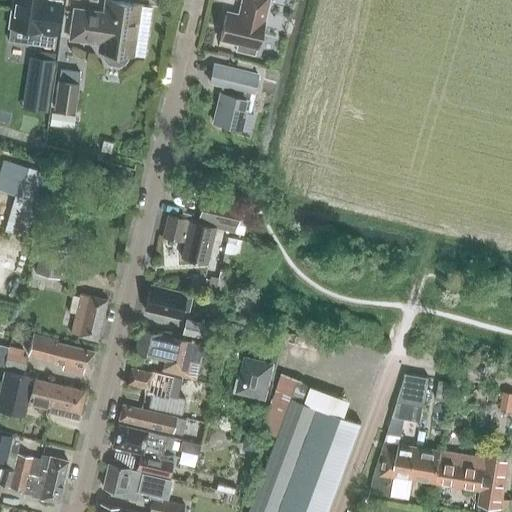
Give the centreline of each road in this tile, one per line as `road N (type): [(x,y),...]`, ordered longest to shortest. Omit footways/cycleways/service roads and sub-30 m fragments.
road 1 (residential): [(77,511),(185,42)]
road 2 (residential): [(338,511),(394,361)]
